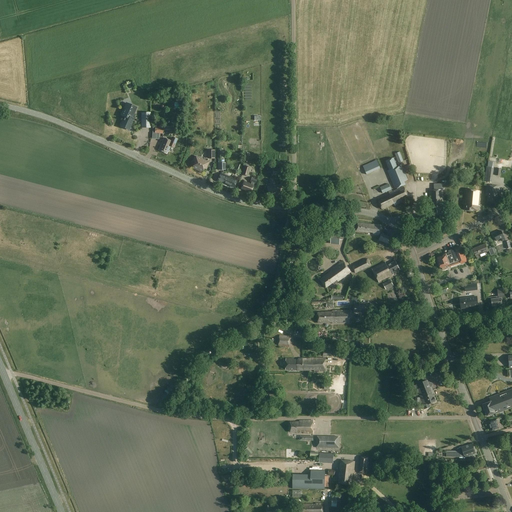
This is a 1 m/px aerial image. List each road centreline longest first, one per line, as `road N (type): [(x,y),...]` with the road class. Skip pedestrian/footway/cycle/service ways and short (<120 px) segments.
road 1 (unclassified): [(472,416),(203,416),(4,376)]
road 2 (unclassified): [(292,208),(241,201),(0,104)]
road 3 (track): [(290,207),(271,308),(224,334),(161,411)]
road 4 (unclassified): [(292,208),(293,0)]
road 5 (track): [(451,361),(353,357),(290,331),(271,308)]
road 6 (secondary): [(61,511),(4,376)]
road 7 (unclassified): [(416,256),(380,217),(292,208)]
